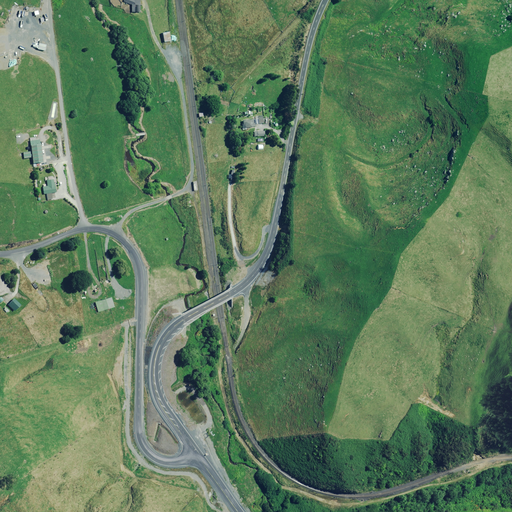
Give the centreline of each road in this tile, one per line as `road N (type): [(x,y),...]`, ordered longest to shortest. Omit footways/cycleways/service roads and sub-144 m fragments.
road 1 (track): [(111,232),(132,209),(180,192),(191,172),(180,83),(142,0)]
road 2 (primary): [(260,264),(274,230),(306,52),(325,0)]
road 3 (track): [(237,510),(219,510),(197,477),(153,469),(132,450),(126,329),(140,320)]
road 4 (tertiary): [(195,454),(168,461),(140,437),(134,254)]
road 5 (track): [(48,0),(83,229)]
road 6 (primary): [(195,454),(154,384),(159,346),(183,319)]
road 7 (tertiary): [(0,254),(92,228),(111,232),(134,254)]
road 8 (track): [(274,230),(264,230),(251,257),(237,252),(229,183)]
